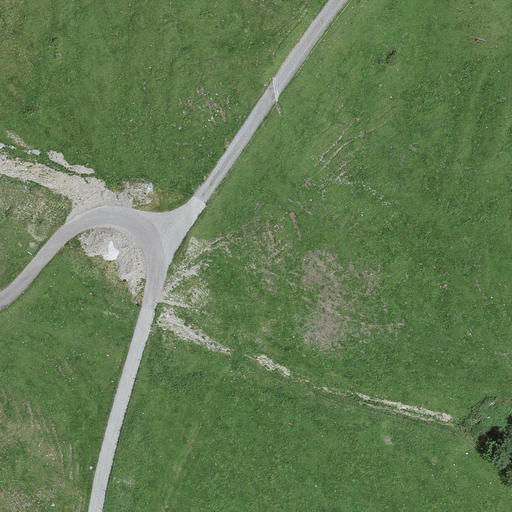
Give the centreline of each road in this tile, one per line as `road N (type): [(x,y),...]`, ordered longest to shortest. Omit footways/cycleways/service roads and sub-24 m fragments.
road 1 (track): [(95,511),(158,256),(142,228),(97,216),(57,241),(0,301)]
road 2 (track): [(158,256),(339,0)]
